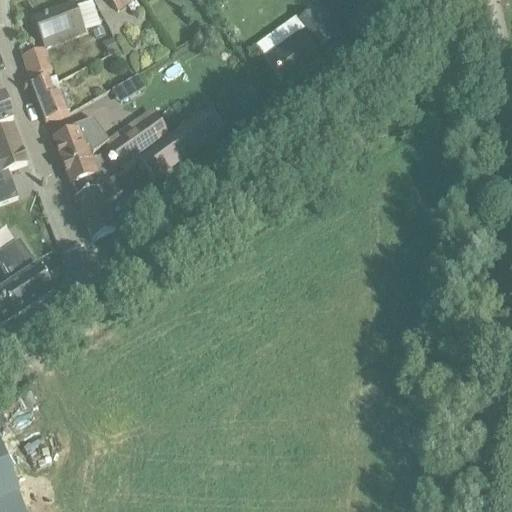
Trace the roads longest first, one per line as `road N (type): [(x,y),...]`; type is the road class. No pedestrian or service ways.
road 1 (track): [(475,511),(511,201),(501,50),(488,0)]
road 2 (tertiary): [(93,296),(329,145),(395,75),(441,0)]
road 3 (residential): [(93,296),(0,55)]
